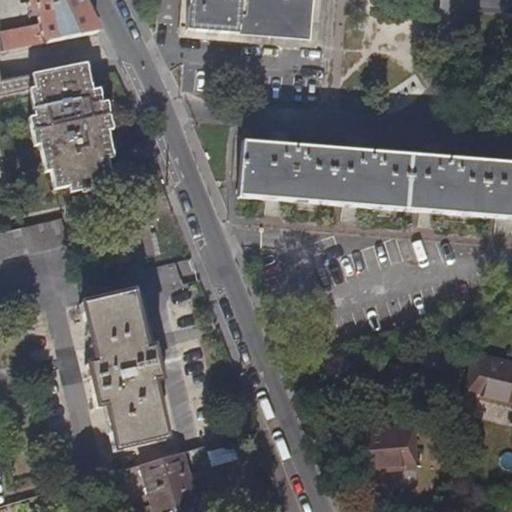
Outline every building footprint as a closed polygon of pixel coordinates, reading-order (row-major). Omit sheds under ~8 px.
[(96,33),(80,0),(27,0),(28,4),(27,4),(30,18),(38,16),(40,27),(21,31),(22,38),(15,39),(17,50),(96,33)] [(190,0),(188,25),(268,33),(312,37),(315,0),(190,0)] [(511,0),(461,0),(461,5),(511,9),(511,0)] [(0,92),(90,74),(88,65),(17,79),(16,77),(2,79),(0,68),(0,92)] [(90,74),(0,92),(0,97),(30,92),(34,117),(29,118),(32,137),(78,127),(112,119),(109,102),(104,103),(101,90),(94,91),(90,74)] [(114,131),(112,119),(78,127),(32,137),(34,148),(40,147),(45,173),(52,172),(73,167),(115,158),(110,132),(114,131)] [(511,160),(243,138),(238,193),(511,216),(511,160)] [(115,159),(115,158),(73,167),(52,172),(55,191),(70,188),(71,195),(82,193),(83,195),(91,194),(91,191),(100,189),(99,182),(113,179),(109,160),(115,159)] [(0,234),(0,261),(67,244),(62,220),(0,234)] [(131,294),(79,306),(92,365),(85,367),(95,410),(103,408),(113,453),(165,441),(152,384),(160,382),(152,349),(145,351),(131,294)] [(511,356),(478,345),(464,385),(511,400),(511,356)] [(415,421),(355,429),(361,471),(420,463),(415,421)] [(199,511),(181,454),(140,466),(154,511),(199,511)]
